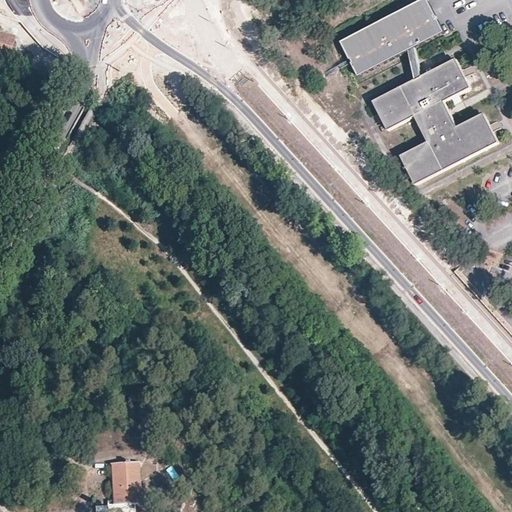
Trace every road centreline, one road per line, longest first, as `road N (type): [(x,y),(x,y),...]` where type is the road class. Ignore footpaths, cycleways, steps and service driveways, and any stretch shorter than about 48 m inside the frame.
road 1 (tertiary): [(511,402),(228,95),(106,5)]
road 2 (secondary): [(91,59),(68,118),(0,239)]
